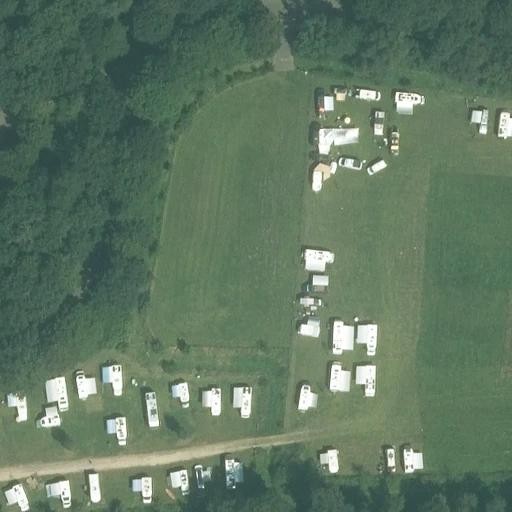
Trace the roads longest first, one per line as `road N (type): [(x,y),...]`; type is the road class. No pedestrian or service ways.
road 1 (unclassified): [(511,32),(306,10),(215,18),(139,73),(112,223),(71,303),(0,352)]
road 2 (unknown): [(252,511),(511,500)]
